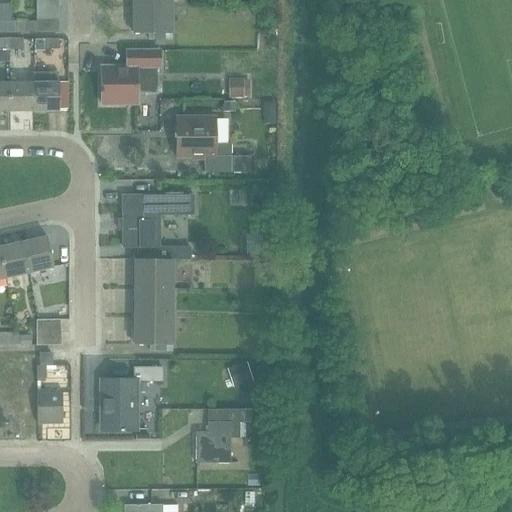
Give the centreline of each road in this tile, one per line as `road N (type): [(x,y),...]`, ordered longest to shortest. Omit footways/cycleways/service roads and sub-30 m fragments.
road 1 (residential): [(84,340),(83,203)]
road 2 (residential): [(83,203),(82,165),(69,152),(0,145)]
road 3 (residential): [(0,457),(68,461),(84,480),(86,511)]
